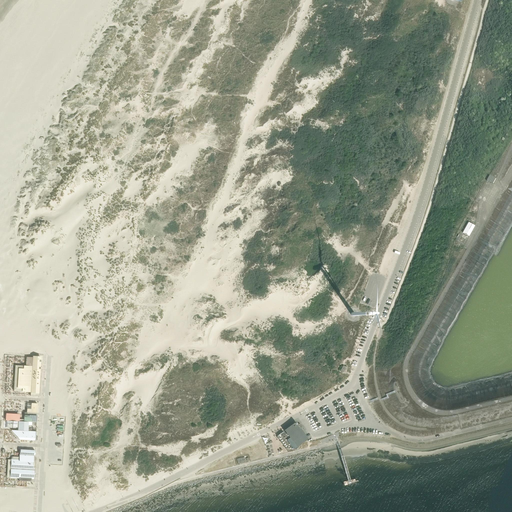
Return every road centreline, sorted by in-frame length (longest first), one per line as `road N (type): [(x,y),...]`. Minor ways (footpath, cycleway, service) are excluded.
road 1 (unclassified): [(476,0),(422,196),(373,327)]
road 2 (unclassified): [(290,418),(355,380),(373,327)]
